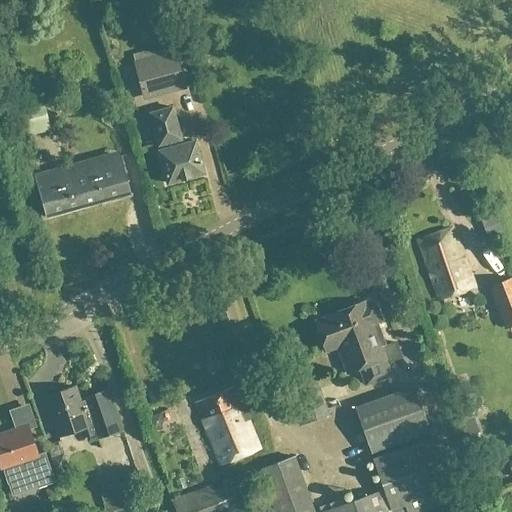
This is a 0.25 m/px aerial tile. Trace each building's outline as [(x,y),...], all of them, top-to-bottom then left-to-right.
[(175,55),(134,66),(142,93),(183,82),(175,55)] [(77,60),(57,65),(62,85),(82,80),(77,60)] [(9,102),(12,112),(22,109),(19,99),(9,102)] [(180,142),(171,108),(147,114),(156,148),(165,146),(166,151),(157,154),(165,186),(201,177),(193,145),(179,148),(177,143),(180,142)] [(18,150),(30,147),(25,131),(46,126),(42,109),(9,116),(18,150)] [(108,157),(32,177),(43,220),(129,198),(119,159),(109,162),(108,157)] [(450,230),(416,243),(438,301),(471,288),(450,230)] [(511,280),(488,289),(503,330),(511,326),(511,280)] [(363,303),(346,309),(355,337),(347,340),(350,348),(356,346),(358,354),(355,355),(356,359),(354,360),(357,369),(363,388),(389,379),(379,350),(384,348),(376,326),(380,325),(373,303),(364,306),(363,303)] [(355,337),(346,309),(324,317),(325,320),(312,324),(322,354),(335,350),(344,374),(357,369),(354,360),(356,359),(355,355),(358,354),(356,346),(350,348),(347,340),(355,337)] [(308,364),(277,376),(296,429),(327,418),(308,364)] [(73,389),(44,399),(57,437),(87,427),(91,441),(118,432),(105,393),(77,402),(73,389)] [(231,389),(193,405),(219,465),(257,449),(245,422),(250,420),(243,404),(238,406),(231,389)] [(412,389),(353,409),(369,455),(428,434),(412,389)] [(451,397),(459,421),(479,414),(471,390),(451,397)] [(41,452),(35,454),(26,426),(13,430),(14,435),(0,439),(0,474),(8,498),(51,485),(41,452)] [(373,495),(326,511),(404,511),(402,506),(448,490),(430,441),(370,462),(387,509),(379,511),(373,495)] [(310,511),(292,460),(258,472),(272,511),(310,511)] [(97,481),(100,490),(105,511),(135,511),(133,505),(144,502),(134,469),(97,481)] [(209,486),(170,501),(174,511),(238,511),(227,481),(219,483),(220,489),(211,491),(209,486)] [(55,488),(44,491),(49,506),(60,503),(55,488)]
